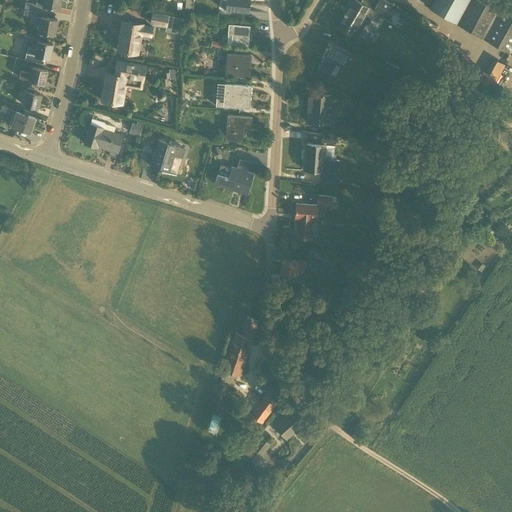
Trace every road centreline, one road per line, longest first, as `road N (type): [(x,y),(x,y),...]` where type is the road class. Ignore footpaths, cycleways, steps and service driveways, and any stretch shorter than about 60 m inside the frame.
road 1 (track): [(258,511),(331,427),(457,511)]
road 2 (residential): [(268,232),(44,161)]
road 3 (residential): [(331,427),(302,407),(278,369),(266,314),(268,232)]
road 4 (residential): [(268,232),(275,41)]
road 5 (residential): [(44,161),(83,0)]
